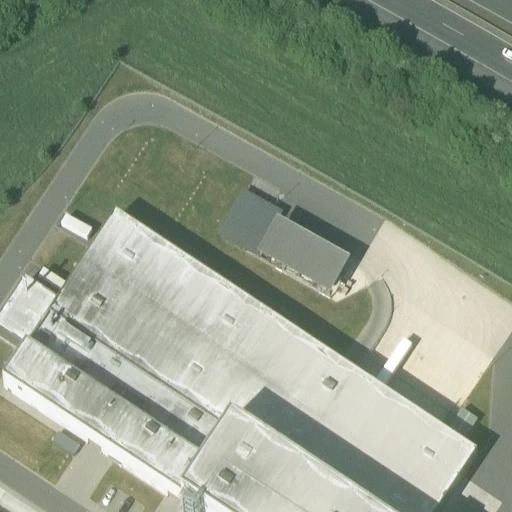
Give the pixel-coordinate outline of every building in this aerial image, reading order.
[(58,305),(27,351),(205,471),(233,430),(360,511),(442,511),(446,506),(477,460),(116,218),(58,305)] [(349,268),(276,227),(257,260),(330,301),(349,268)] [(0,319),(0,336),(25,353),(27,351),(58,305),(25,283),(0,319)] [(25,353),(3,387),(182,506),(205,471),(27,351),(25,353)] [(448,433),(464,443),(477,424),(461,413),(448,433)] [(360,511),(233,430),(205,471),(182,506),(190,511),(360,511)]
